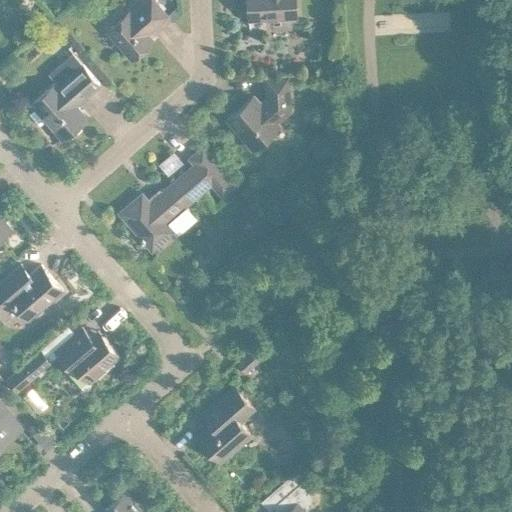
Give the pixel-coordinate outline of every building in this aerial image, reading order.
[(255,0),(257,31),(305,28),(303,0),(255,0)] [(116,42),(140,69),(161,51),(155,45),(176,27),(160,9),(140,27),(137,24),(116,42)] [(69,45),(63,36),(54,42),(57,48),(64,49),(69,45)] [(49,136),(55,131),(71,150),(95,129),(84,116),(108,95),(91,76),(67,97),(64,93),(40,114),(44,119),(38,124),(49,136)] [(285,134),(300,122),(297,87),(274,89),(275,104),(278,109),(270,116),(262,107),(236,129),(262,160),(288,137),(285,134)] [(243,195),(211,158),(198,169),(204,175),(158,214),(151,205),(128,224),(161,261),(183,242),(175,233),(220,194),(230,206),(243,195)] [(0,255),(14,244),(18,240),(0,218),(0,255)] [(254,241),(262,250),(279,235),(264,218),(256,225),(263,234),(254,241)] [(37,331),(71,301),(50,276),(33,291),(24,280),(0,300),(0,308),(12,322),(22,313),(37,331)] [(291,335),(299,344),(318,327),(310,319),(309,319),(291,335)] [(120,373),(128,367),(107,342),(100,349),(91,339),(64,362),(73,373),(77,369),(98,393),(105,386),(108,389),(123,376),(120,373)] [(0,348),(0,370),(11,360),(0,348)] [(261,361),(247,374),(255,383),(269,371),(261,361)] [(3,385),(0,387),(0,407),(2,410),(16,398),(3,385)] [(259,445),(247,432),(262,419),(244,397),(218,419),(227,430),(208,447),(229,471),(259,445)] [(0,460),(26,438),(6,414),(0,419),(0,460)] [(307,511),(320,501),(312,491),(288,511),(307,511)] [(142,511),(134,502),(123,511),(142,511)]
